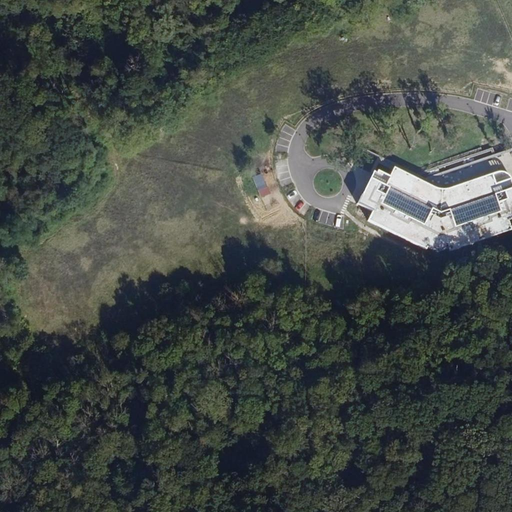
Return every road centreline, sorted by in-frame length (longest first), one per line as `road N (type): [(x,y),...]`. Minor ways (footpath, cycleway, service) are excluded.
road 1 (track): [(511,340),(368,339),(200,413),(157,445)]
road 2 (track): [(157,445),(221,440),(448,476)]
road 3 (track): [(57,511),(157,445)]
